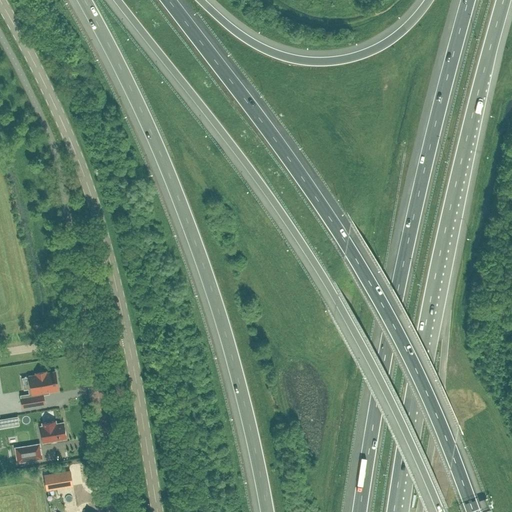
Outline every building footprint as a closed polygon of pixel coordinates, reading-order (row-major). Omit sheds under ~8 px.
[(31,393),(20,395),(22,407),(44,403),(42,392),(58,390),(55,372),(46,373),(45,371),(36,373),(36,375),(29,376),(31,393)] [(0,418),(0,426),(18,423),(16,416),(0,418)] [(66,438),(63,422),(55,423),(55,420),(42,422),(42,425),(40,426),(42,442),(66,438)] [(41,457),(39,444),(15,447),(17,461),(41,457)] [(46,488),(72,485),(70,471),(44,475),(46,488)]
